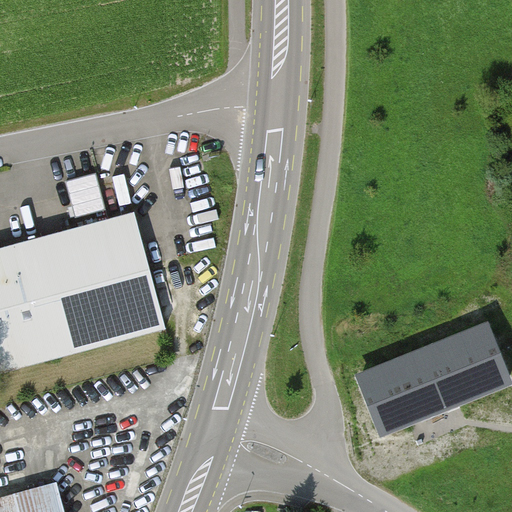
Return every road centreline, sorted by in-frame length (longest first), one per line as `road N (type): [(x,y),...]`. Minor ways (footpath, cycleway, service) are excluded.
road 1 (track): [(333,0),(330,137),(310,293),(333,436),(318,474)]
road 2 (primary): [(216,432),(260,247),(280,100)]
road 3 (residential): [(280,100),(0,157)]
road 4 (unclassified): [(387,511),(216,432)]
